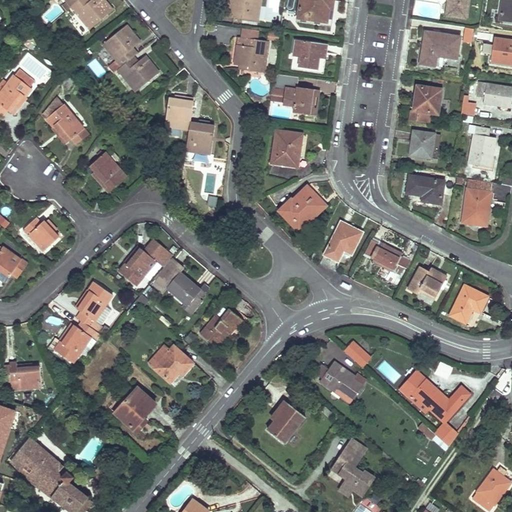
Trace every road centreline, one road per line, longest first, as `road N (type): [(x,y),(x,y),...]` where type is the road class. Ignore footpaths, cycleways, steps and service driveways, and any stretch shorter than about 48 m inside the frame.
road 1 (residential): [(292,262),(236,203),(242,119),(191,58)]
road 2 (residential): [(103,239),(129,212),(146,208),(258,292)]
road 3 (tertiary): [(336,311),(378,314),(474,350),(511,346)]
road 4 (residential): [(364,0),(341,161),(346,174)]
road 5 (residential): [(374,170),(399,0)]
road 6 (unknown): [(414,511),(476,415),(511,385)]
road 7 (residential): [(511,275),(383,211)]
road 8 (tertiary): [(198,435),(286,330)]
road 9 (residential): [(0,313),(28,305),(103,239)]
road 10 (residential): [(198,435),(295,511)]
